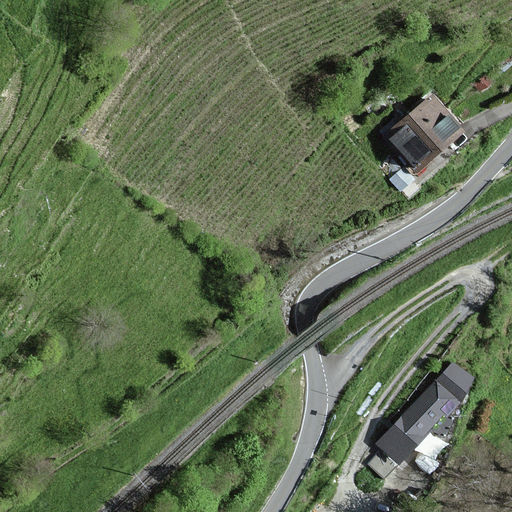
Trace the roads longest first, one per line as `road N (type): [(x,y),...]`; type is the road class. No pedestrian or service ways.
road 1 (tertiary): [(511,145),(441,216),(311,296),(316,409),(271,511)]
road 2 (track): [(342,494),(370,423),(467,303),(469,284),(437,290),(403,311),(316,396)]
road 3 (unknown): [(312,352),(414,269),(452,263),(458,282)]
